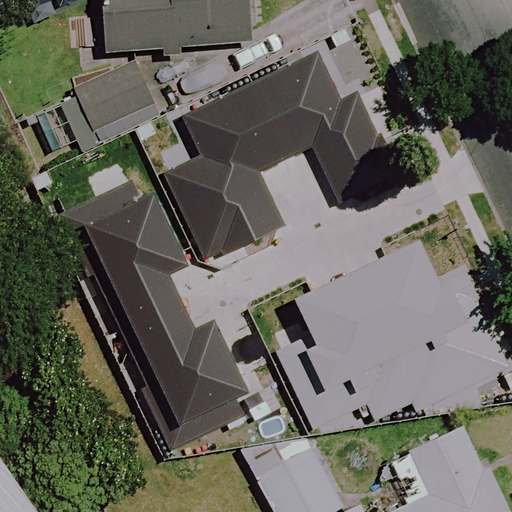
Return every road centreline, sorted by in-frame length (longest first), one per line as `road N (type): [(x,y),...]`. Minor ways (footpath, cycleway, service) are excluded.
road 1 (track): [(128,511),(54,429),(0,322)]
road 2 (residential): [(457,0),(511,115)]
